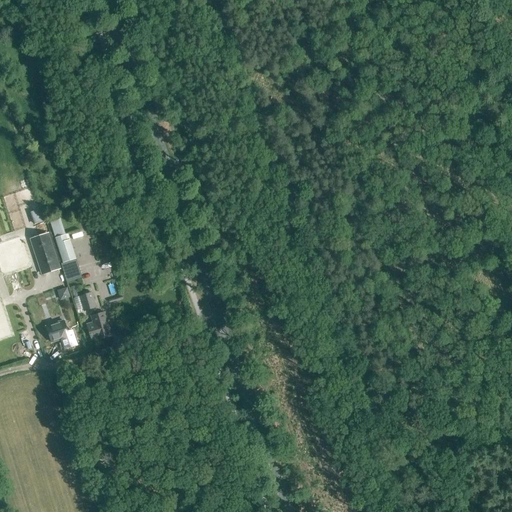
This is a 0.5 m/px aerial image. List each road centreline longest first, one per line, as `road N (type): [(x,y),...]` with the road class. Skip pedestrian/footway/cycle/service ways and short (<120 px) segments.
road 1 (secondary): [(288,511),(109,0)]
road 2 (track): [(0,377),(200,322)]
